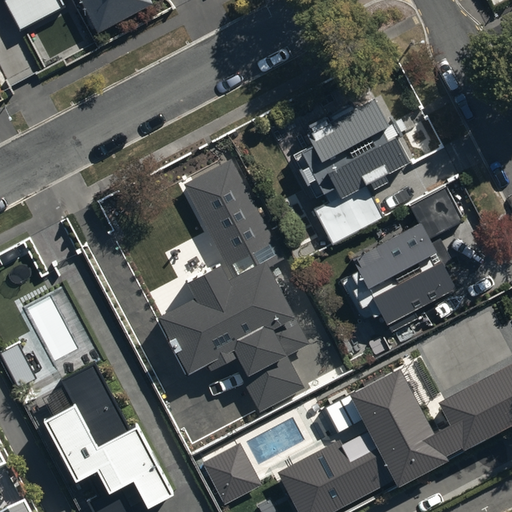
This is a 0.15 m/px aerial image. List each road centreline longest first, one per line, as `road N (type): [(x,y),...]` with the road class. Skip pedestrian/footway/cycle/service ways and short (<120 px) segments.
road 1 (residential): [(330,0),(0,176)]
road 2 (residential): [(435,0),(511,145)]
